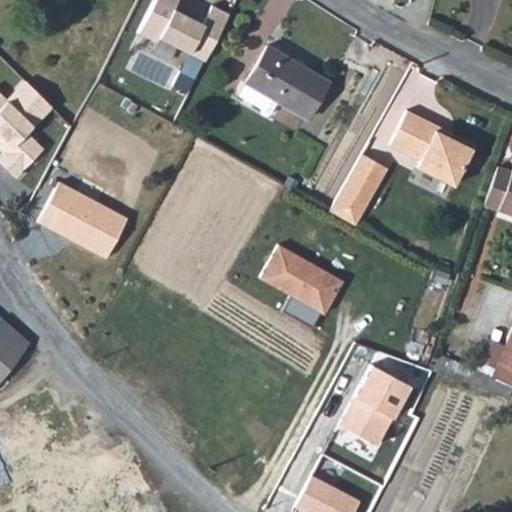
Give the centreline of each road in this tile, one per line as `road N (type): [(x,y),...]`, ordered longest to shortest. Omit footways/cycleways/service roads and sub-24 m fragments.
road 1 (residential): [(0,258),(79,366),(227,511)]
road 2 (residential): [(511,89),(343,0)]
